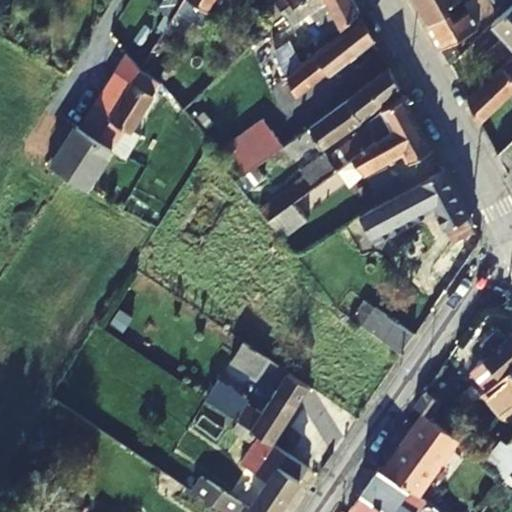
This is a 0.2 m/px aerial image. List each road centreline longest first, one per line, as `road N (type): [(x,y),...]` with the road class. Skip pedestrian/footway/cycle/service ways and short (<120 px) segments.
road 1 (residential): [(509,229),(316,511)]
road 2 (tertiary): [(509,229),(388,0)]
